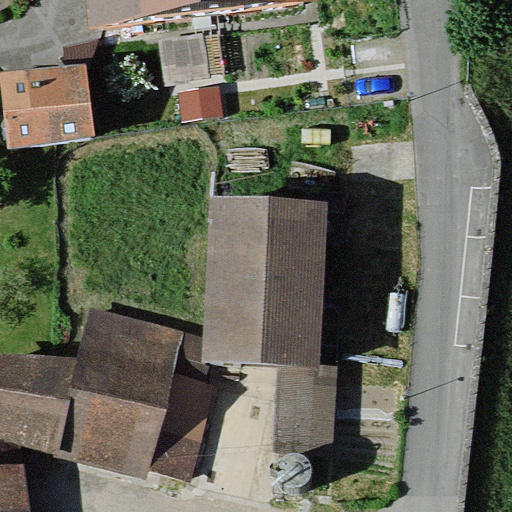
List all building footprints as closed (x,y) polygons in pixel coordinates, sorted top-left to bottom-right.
[(307,3),(306,0),(96,0),(100,29),(307,3)] [(100,79),(12,91),(20,148),(108,136),(100,79)] [(349,224),(230,219),(224,385),(343,389),(349,224)] [(0,378),(0,432),(7,432),(8,448),(187,486),(202,417),(168,410),(179,363),(92,344),(86,372),(1,375),(0,378)] [(0,511),(13,511),(8,448),(7,432),(0,432),(0,511)]
